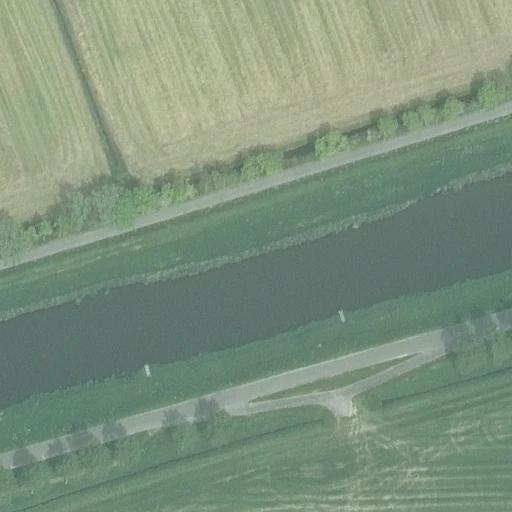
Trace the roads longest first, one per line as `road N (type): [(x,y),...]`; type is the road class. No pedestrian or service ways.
road 1 (unclassified): [(0,466),(511,317)]
road 2 (track): [(432,350),(338,396),(222,410)]
